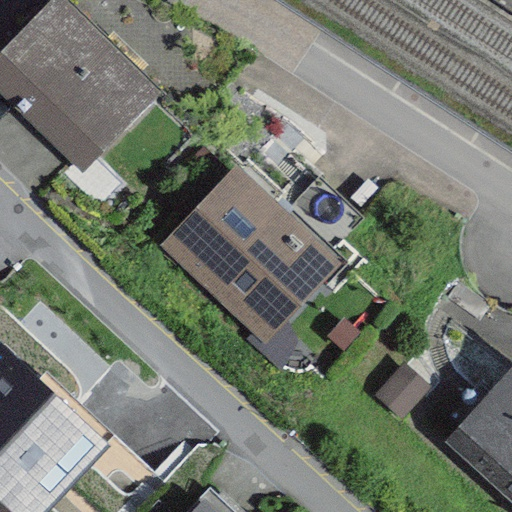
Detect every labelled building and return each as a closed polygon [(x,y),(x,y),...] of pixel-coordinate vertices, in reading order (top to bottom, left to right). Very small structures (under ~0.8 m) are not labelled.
[(195,121),(258,54),(150,0),(0,0),(0,92),(84,172),(162,90),(195,121)] [(284,207),(236,163),(159,245),(251,330),(246,335),(281,368),(301,346),(281,327),(342,261),(332,252),(284,207)] [(364,218),(316,173),(284,207),(332,252),(364,218)] [(117,376),(25,292),(0,319),(0,432),(27,457),(16,469),(55,505),(82,474),(52,446),(117,376)] [(433,385),(404,360),(374,394),(403,419),(433,385)] [(511,367),(492,389),(482,379),(448,415),(459,425),(445,440),(511,500),(511,367)] [(110,511),(118,511),(133,500),(112,476),(93,492),(110,511)] [(236,511),(211,489),(189,511),(236,511)]
